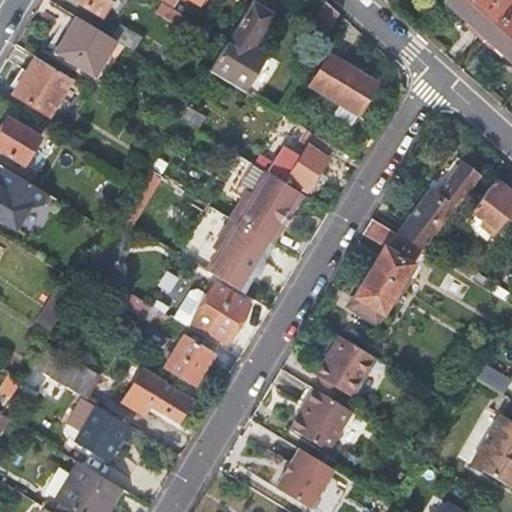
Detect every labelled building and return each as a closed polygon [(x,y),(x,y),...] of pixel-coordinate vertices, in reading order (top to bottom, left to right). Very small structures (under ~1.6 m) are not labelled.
[(77,0),(106,18),(118,17),(126,3),(125,0),(77,0)] [(270,0),(253,0),(251,4),(267,14),(275,3),(270,0)] [(511,0),(444,0),(443,2),(485,39),(511,9),(511,0)] [(159,3),(154,12),(175,25),(180,16),(159,3)] [(324,3),(309,30),(323,39),(338,15),(324,3)] [(251,4),(226,45),(224,44),(208,71),(241,91),(263,54),(252,47),(271,16),(267,14),(251,4)] [(511,9),(485,39),(511,62),(511,9)] [(69,37),(57,56),(94,77),(115,42),(109,38),(75,17),(64,34),(69,37)] [(117,24),(109,38),(115,42),(131,51),(139,37),(117,24)] [(327,55),(309,86),(338,103),(332,112),(351,123),(375,84),(327,55)] [(12,95),(49,117),(71,80),(35,58),(12,95)] [(186,107),(178,120),(196,131),(204,118),(186,107)] [(0,125),(0,152),(22,166),(22,165),(38,140),(43,132),(9,111),(0,125)] [(280,146),(271,162),(262,156),(255,166),(265,172),(273,177),(287,185),(290,181),(312,194),(324,175),(317,171),(324,159),(326,160),(333,148),(304,130),(298,140),(305,145),(298,157),(280,146)] [(38,140),(22,165),(36,173),(52,149),(38,140)] [(427,194),(397,235),(422,251),(423,251),(479,175),(461,163),(434,200),(427,194)] [(42,192),(0,166),(0,221),(9,227),(23,204),(25,205),(35,204),(42,192)] [(137,187),(118,218),(128,224),(131,225),(154,187),(163,193),(169,182),(165,179),(148,169),(137,187)] [(273,177),(265,172),(251,195),(247,192),(229,220),(255,236),(266,243),(267,243),(271,246),(284,224),(280,222),(298,192),(287,185),(273,177)] [(511,196),(494,182),(464,224),(491,244),(499,231),(502,234),(511,217),(511,196)] [(118,218),(102,245),(116,253),(123,258),(139,231),(131,225),(128,224),(118,218)] [(383,249),(347,307),(376,325),(391,300),(396,303),(408,284),(403,281),(422,251),(397,235),(371,219),(361,235),(383,249)] [(255,236),(229,220),(212,249),(216,252),(205,271),(237,291),(257,259),(261,261),(271,246),(267,243),(266,243),(255,236)] [(102,245),(89,266),(103,275),(116,253),(102,245)] [(89,266),(82,276),(99,287),(106,276),(103,275),(89,266)] [(176,321),(188,328),(191,322),(225,342),(248,304),(215,284),(208,295),(201,291),(193,293),(176,321)] [(117,301),(162,330),(170,317),(124,288),(117,301)] [(59,295),(51,308),(54,310),(43,327),(50,330),(59,314),(68,300),(59,295)] [(50,330),(46,336),(69,349),(82,329),(59,314),(50,330)] [(183,336),(165,367),(195,385),(213,355),(183,336)] [(338,337),(315,376),(321,380),(340,392),(351,398),(376,359),(338,337)] [(29,365),(60,384),(74,361),(43,342),(29,365)] [(475,378),(502,394),(509,380),(484,365),(475,378)] [(145,368),(124,404),(143,416),(150,405),(177,423),(191,400),(164,384),(166,381),(145,368)] [(321,380),(314,392),(333,404),(340,392),(321,380)] [(311,390),(288,430),(323,452),(347,413),(333,404),(314,392),(311,390)] [(80,431),(73,442),(105,462),(127,425),(81,397),(66,423),(80,431)] [(511,417),(502,412),(472,463),(511,486),(511,417)] [(331,470),(297,449),(273,487),(307,508),(331,470)] [(101,511),(117,487),(77,462),(70,475),(57,467),(42,491),(55,499),(54,500),(74,511),(101,511)] [(436,511),(445,499),(436,494),(424,511),(436,511)]
